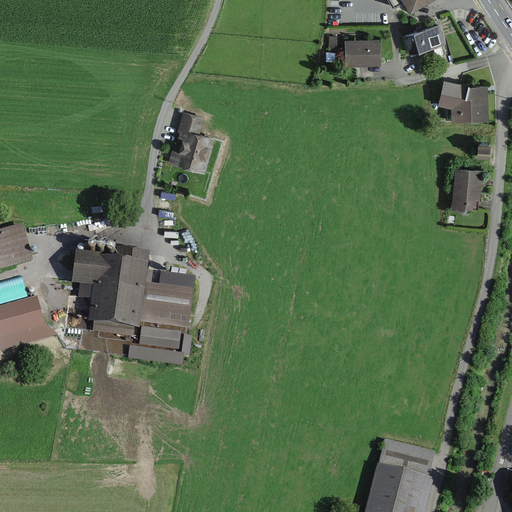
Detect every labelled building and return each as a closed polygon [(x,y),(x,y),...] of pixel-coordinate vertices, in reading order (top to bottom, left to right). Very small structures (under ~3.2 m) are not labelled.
[(428,0),(389,0),(393,6),(403,0),(410,10),(428,0)] [(441,26),(405,34),(410,58),(447,50),(441,26)] [(378,42),(343,45),(345,69),(381,66),(378,42)] [(487,87),(442,79),(437,105),(454,108),(454,121),(488,122),(487,87)] [(205,116),(184,111),(170,162),(205,172),(215,137),(200,133),(205,116)] [(488,145),(475,144),(473,160),(487,161),(488,145)] [(479,172),(456,170),(452,210),(475,212),(479,172)] [(21,227),(0,233),(0,271),(31,263),(21,227)] [(118,264),(76,260),(74,283),(97,286),(92,332),(138,338),(140,326),(190,331),(194,290),(145,285),(148,253),(120,250),(118,264)] [(36,300),(0,311),(0,352),(48,339),(36,300)] [(421,511),(436,456),(384,442),(365,511),(421,511)]
